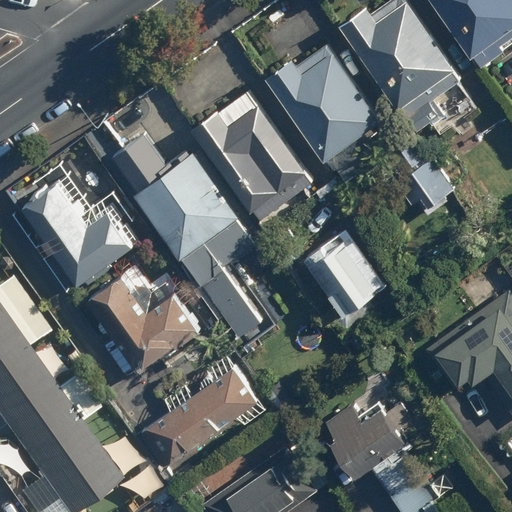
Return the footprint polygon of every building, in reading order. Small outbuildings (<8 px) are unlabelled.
[(441,91),(466,73),(415,0),(391,0),(380,8),(375,1),(350,18),(407,102),(413,98),(429,121),(452,106),(441,91)] [(511,0),(444,0),(489,61),(511,44),(511,37),(511,36),(511,0)] [(277,70),(350,176),(378,157),(369,144),(378,138),(370,126),(387,114),(336,40),(307,60),(302,53),(277,70)] [(257,84),(203,122),(268,215),(322,177),(257,84)] [(149,131),(118,153),(252,342),(282,321),(237,258),(265,239),(198,145),(172,164),(149,131)] [(451,179),(421,141),(404,155),(416,169),(401,181),(415,198),(424,191),(433,203),(446,192),(442,187),(451,179)] [(47,188),(20,208),(78,285),(141,237),(128,219),(140,210),(120,183),(97,201),(64,159),(39,178),(47,188)] [(340,315),(354,334),(389,308),(377,293),(394,280),(352,222),(311,252),(351,306),(340,315)] [(93,291),(147,364),(204,322),(171,277),(150,292),(130,264),(93,291)] [(24,485),(42,511),(68,511),(147,458),(128,431),(106,447),(84,416),(107,400),(84,368),(62,384),(31,340),(53,324),(16,271),(0,282),(0,403),(46,469),(24,485)] [(511,285),(431,342),(460,385),(479,372),(482,377),(502,363),(511,376),(511,285)] [(164,387),(128,412),(141,430),(148,425),(174,461),(268,393),(237,349),(208,370),(213,377),(199,387),(192,376),(168,393),(164,387)] [(357,401),(331,418),(366,470),(414,438),(386,395),(363,410),(357,401)] [(289,439),(208,501),(216,511),(281,511),(280,510),(319,480),(289,439)]
